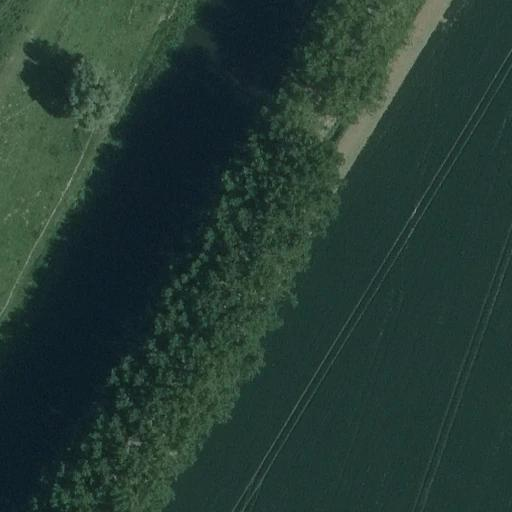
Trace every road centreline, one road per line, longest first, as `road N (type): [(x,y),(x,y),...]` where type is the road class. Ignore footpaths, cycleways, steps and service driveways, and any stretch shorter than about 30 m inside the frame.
road 1 (track): [(429,0),(120,511)]
road 2 (unclassified): [(87,511),(198,333),(378,0)]
